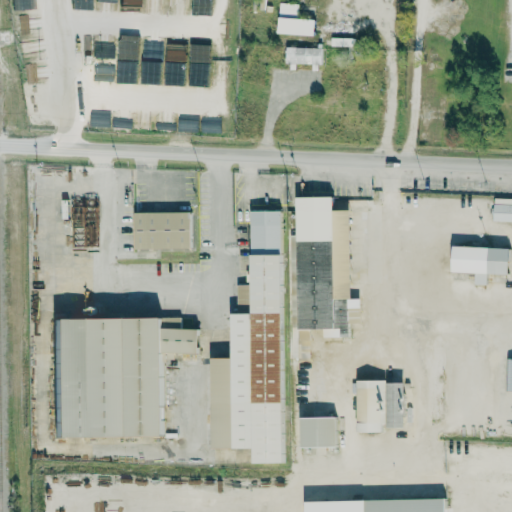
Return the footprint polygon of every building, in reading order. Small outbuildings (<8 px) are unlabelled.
[(210,0),(191,0),(191,14),(211,14),(210,0)] [(277,34),(314,35),(314,19),(297,18),(298,4),(278,3),(277,34)] [(116,85),(135,85),(137,37),(117,37),(116,85)] [(162,38),(142,38),(141,59),(161,59),(162,38)] [(332,46),(353,46),(353,38),(332,38),(332,46)] [(210,40),(190,39),(189,87),(209,87),(210,40)] [(312,64),(311,70),(320,70),(321,48),(285,47),(285,63),(312,64)] [(184,63),(165,62),(164,85),(183,86),(184,63)] [(141,79),(160,79),(161,63),(141,63),(141,79)] [(154,116),(154,128),(173,129),(173,117),(154,116)] [(349,210),(332,211),(332,197),(295,197),(296,236),(294,236),(295,330),(322,329),(322,338),(348,337),(348,302),(350,302),(349,210)] [(511,219),(495,219),(496,203),(511,203),(511,219)] [(281,211),(250,211),(250,285),(237,285),(237,314),(230,314),(230,359),(210,359),(211,449),(252,449),(252,464),(283,463),(281,211)] [(133,213),(134,249),(190,249),(190,212),(133,213)] [(511,248),(511,275),(453,272),(454,245),(511,248)] [(52,438),(163,438),(162,354),(197,353),(197,329),(181,329),(181,319),(52,319),(52,438)] [(384,380),(356,381),(356,432),(385,432),(384,380)] [(403,428),(404,383),(386,383),(385,427),(403,428)] [(304,446),(303,417),(337,416),(338,445),(304,446)] [(368,511),(368,500),(449,499),(449,511),(368,511)]
